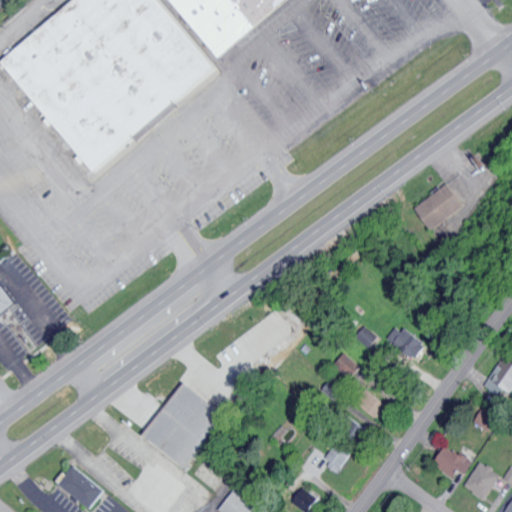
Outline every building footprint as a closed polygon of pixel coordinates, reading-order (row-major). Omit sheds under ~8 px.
[(97,172),(88,161),(83,165),(76,157),(81,153),(56,123),(51,127),(44,119),(49,115),(4,61),(76,0),(161,0),(219,69),(97,172)] [(175,0),(222,58),(294,0),(175,0)] [(470,208),(455,184),(420,205),(435,230),(470,208)] [(0,318),(21,301),(7,284),(1,289),(0,288),(0,318)] [(431,342),(401,321),(390,337),(420,358),(431,342)] [(362,364),(348,351),(332,368),(346,382),(362,364)] [(491,379),(511,395),(511,393),(511,353),(491,379)] [(192,468),(236,408),(219,395),(215,401),(190,382),(149,436),(192,468)] [(380,415),(391,406),(379,391),(368,400),(380,415)] [(480,424),(494,430),(501,414),(487,408),(480,424)] [(357,450),(340,440),(328,460),(345,470),(357,450)] [(463,471),(471,474),(477,458),(448,447),(440,468),(461,476),(463,471)] [(492,499),(506,473),(484,461),(470,488),(492,499)] [(65,484),(98,507),(110,488),(77,466),(65,484)] [(297,501),(312,511),(318,511),(327,500),(307,486),(297,501)] [(269,511),(240,488),(223,509),(226,511),(269,511)]
